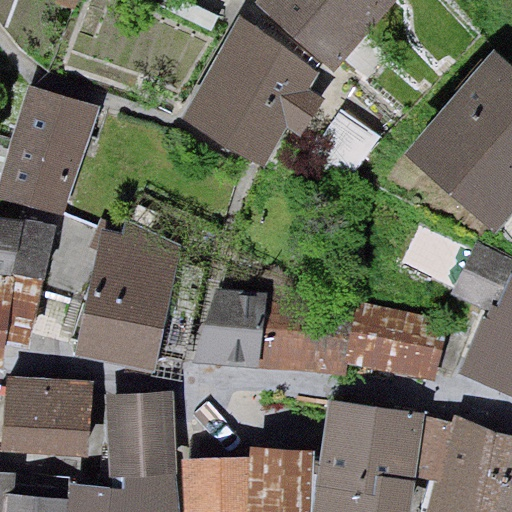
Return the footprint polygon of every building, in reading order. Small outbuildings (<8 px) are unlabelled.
[(250,0),(244,6),(308,79),(398,0),(250,0)] [(315,87),(237,33),(172,127),(250,180),(315,87)] [(394,163),(470,233),(511,187),(511,104),(478,73),(394,163)] [(84,114),(13,92),(0,133),(0,209),(48,225),(84,114)] [(0,293),(9,230),(0,228),(0,293)] [(79,245),(19,233),(0,320),(0,351),(53,363),(79,245)] [(171,254),(91,233),(58,358),(138,379),(171,254)] [(265,302),(199,288),(180,371),(242,385),(251,367),(265,302)] [(511,296),(491,288),(448,386),(511,414),(511,296)] [(271,290),(251,367),(423,394),(435,322),(271,290)] [(79,394),(0,387),(0,473),(72,480),(79,394)] [(158,401),(93,403),(95,484),(159,482),(158,401)] [(401,511),(416,423),(316,407),(299,511),(401,511)] [(511,511),(511,447),(443,428),(419,511),(511,511)] [(235,466),(168,467),(168,511),(297,511),(300,462),(236,455),(235,466)] [(143,511),(145,498),(57,491),(55,511),(143,511)] [(0,511),(49,511),(50,507),(0,500),(0,511)]
